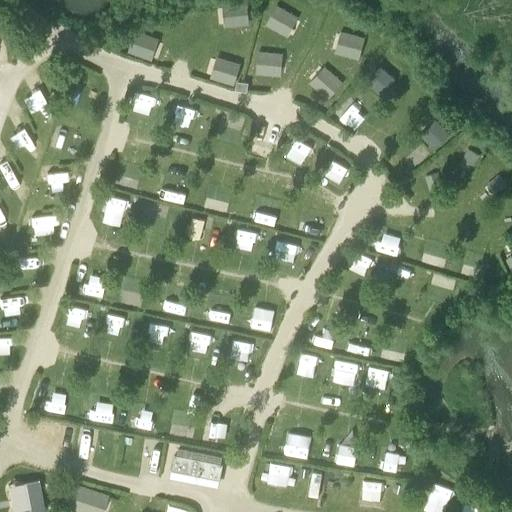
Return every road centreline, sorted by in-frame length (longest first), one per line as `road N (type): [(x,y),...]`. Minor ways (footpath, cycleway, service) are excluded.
road 1 (track): [(0,467),(123,72),(296,117),(371,163),(366,221),(319,279),(218,511)]
road 2 (track): [(275,511),(7,445)]
road 3 (track): [(123,72),(60,43),(15,74),(0,68)]
